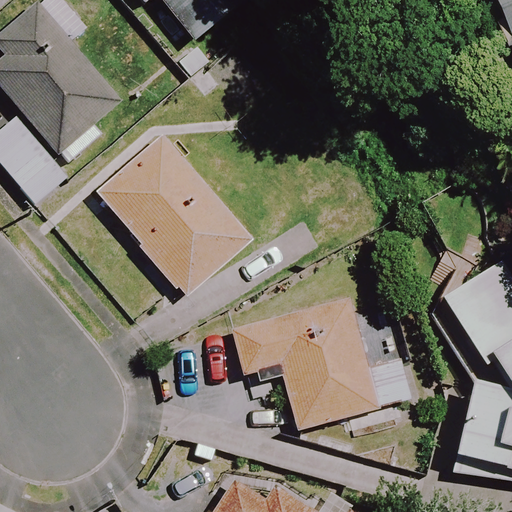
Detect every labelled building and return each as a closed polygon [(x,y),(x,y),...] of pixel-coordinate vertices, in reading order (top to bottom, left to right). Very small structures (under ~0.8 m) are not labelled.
[(116,105),(67,47),(85,32),(57,0),(39,0),(29,9),(0,34),(0,54),(5,60),(0,64),(0,100),(15,117),(0,129),(0,177),(28,210),(62,180),(57,174),(98,138),(89,128),(116,105)] [(129,0),(176,57),(246,0),(129,0)] [(511,0),(473,0),(499,56),(511,50),(511,0)] [(248,242),(154,136),(81,200),(175,307),(248,242)] [(231,384),(243,381),(246,390),(271,383),(287,437),(404,403),(394,366),(366,375),(343,296),(228,329),(234,350),(222,353),(231,384)] [(511,392),(448,382),(436,466),(511,477),(511,392)] [(342,511),(306,490),(302,498),(274,482),(266,495),(224,469),(198,511),(342,511)]
